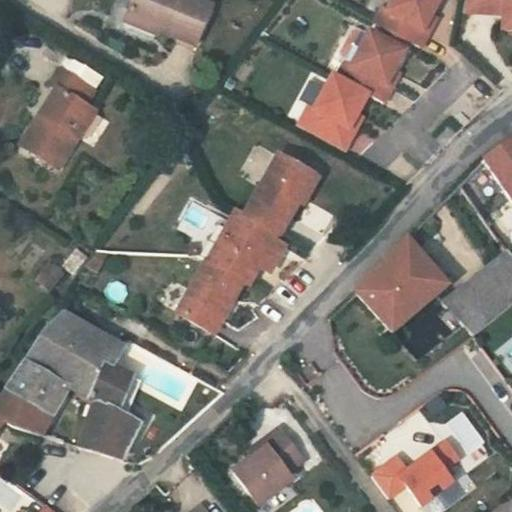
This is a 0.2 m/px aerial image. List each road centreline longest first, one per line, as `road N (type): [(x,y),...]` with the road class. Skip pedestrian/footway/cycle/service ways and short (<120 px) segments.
road 1 (unclassified): [(299,326),(511,117)]
road 2 (residential): [(299,326),(357,411),(384,412),(448,373),(469,377),(511,433)]
road 3 (unclassified): [(107,511),(299,326)]
